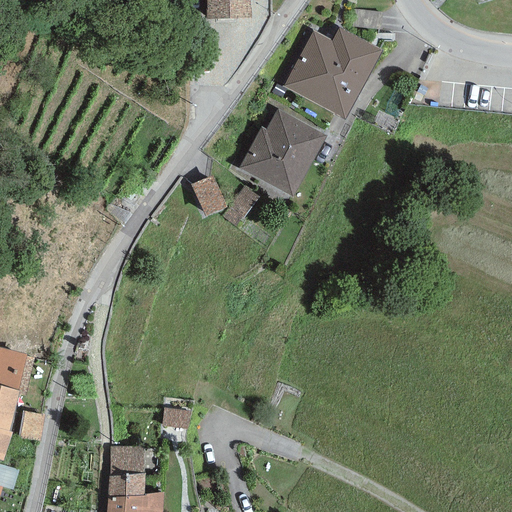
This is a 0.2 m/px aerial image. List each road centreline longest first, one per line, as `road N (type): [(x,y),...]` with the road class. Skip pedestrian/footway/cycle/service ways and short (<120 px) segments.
road 1 (residential): [(297,0),(92,286),(69,341),(30,511)]
road 2 (residential): [(411,511),(226,424)]
road 3 (residential): [(407,0),(441,37),(511,55)]
